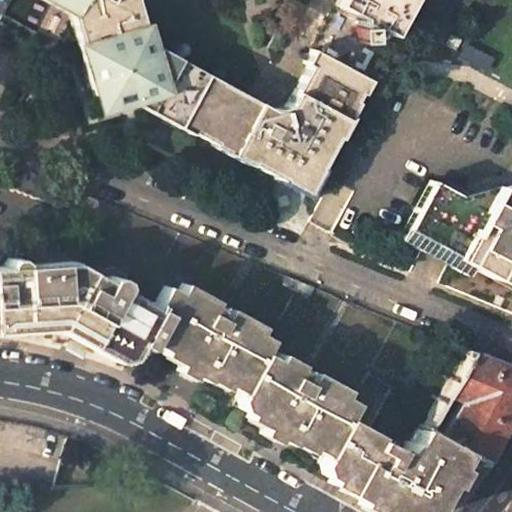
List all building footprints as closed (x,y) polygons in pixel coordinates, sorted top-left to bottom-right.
[(40,0),(51,6),(69,16),(64,0),(40,0)] [(64,0),(69,16),(95,108),(122,101),(124,101),(173,128),(175,125),(203,74),(146,43),(133,0),(64,0)] [(335,0),(333,5),(349,13),(352,8),(377,22),(374,27),(393,37),(413,0),(335,0)] [(377,22),(352,8),(349,13),(374,27),(377,22)] [(0,86),(5,90),(29,47),(0,31),(0,86)] [(269,110),(253,101),(244,96),(203,74),(175,125),(173,128),(187,135),(189,132),(211,144),(209,148),(244,166),(246,163),(277,180),(285,164),(298,161),(315,171),(333,138),(335,140),(356,102),(353,101),(357,93),(360,95),(368,80),(310,49),(303,63),(307,65),(286,104),(269,110)] [(275,183),(301,197),(302,198),(316,171),(315,171),(298,161),(285,164),(277,180),(275,183)] [(511,171),(510,175),(509,177),(511,184),(486,197),(480,206),(456,194),(430,180),(398,239),(421,251),(443,214),(468,228),(447,265),(464,275),(469,267),(511,289),(511,254),(511,252),(511,171)] [(480,206),(486,197),(511,184),(509,177),(510,175),(456,194),(480,206)] [(447,265),(468,228),(443,214),(421,251),(447,265)] [(0,330),(53,327),(58,330),(115,361),(138,344),(146,348),(150,341),(176,292),(164,285),(152,307),(119,288),(120,285),(118,279),(112,275),(106,277),(104,280),(70,261),(20,265),(20,261),(15,256),(8,257),(3,262),(3,266),(0,265),(0,330)] [(182,283),(176,292),(150,341),(180,359),(177,366),(205,381),(208,374),(238,391),(261,352),(268,339),(256,332),(259,325),(227,307),(222,316),(216,313),(219,308),(211,305),(214,300),(182,283)] [(455,400),(435,435),(462,449),(480,459),(511,402),(511,368),(465,349),(438,398),(444,401),(447,396),(455,400)] [(273,359),(261,352),(238,391),(236,398),(239,409),(263,422),(260,429),(288,444),(291,437),(321,454),(343,417),(351,402),(339,395),(342,388),(310,370),(305,379),(299,376),(301,372),(294,367),(297,363),(277,352),(273,359)] [(369,431),(343,417),(321,454),(318,463),(320,473),(345,487),(343,491),(376,510),(386,507),(395,511),(428,511),(462,449),(435,435),(422,427),(417,425),(408,442),(404,440),(402,444),(395,441),(391,448),(373,438),(374,435),(369,431)]
